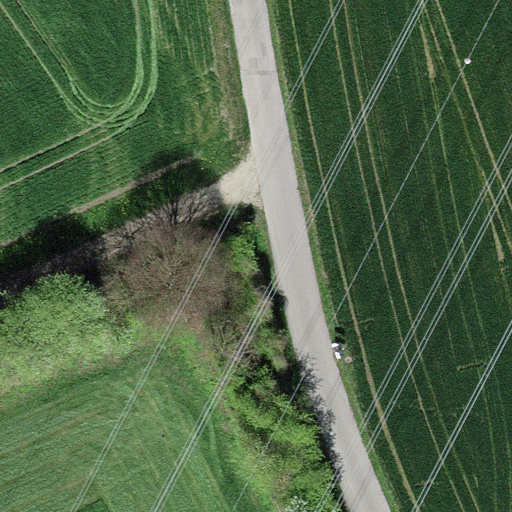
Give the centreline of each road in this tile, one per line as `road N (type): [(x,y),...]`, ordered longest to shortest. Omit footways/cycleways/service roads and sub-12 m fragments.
road 1 (unclassified): [(371,511),(315,368),(248,0)]
road 2 (track): [(276,165),(0,292)]
